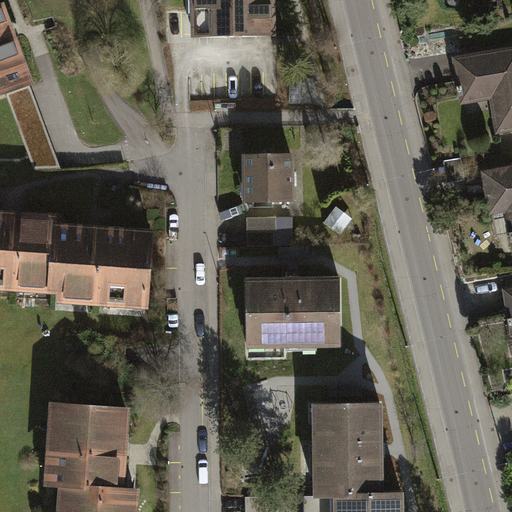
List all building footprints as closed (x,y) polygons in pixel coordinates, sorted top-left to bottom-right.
[(193,0),(194,38),(275,37),(275,0),(193,0)] [(0,98),(7,95),(30,87),(2,10),(0,10),(0,98)] [(511,49),(454,58),(461,107),(491,103),(496,138),(511,135),(511,49)] [(61,167),(30,87),(7,95),(35,169),(61,167)] [(292,162),(246,162),(246,206),(293,206),(292,162)] [(511,166),(482,170),(488,214),(508,211),(511,239),(511,166)] [(0,293),(56,297),(61,229),(62,220),(0,215),(0,293)] [(295,220),(248,220),(248,249),(276,249),(275,235),(295,234),(295,220)] [(56,307),(146,313),(152,235),(61,229),(56,297),(56,307)] [(248,280),(248,350),(341,349),(341,280),(248,280)] [(511,287),(503,289),(507,315),(510,335),(511,334),(511,287)] [(125,485),(128,403),(59,400),(56,482),(67,483),(125,485)] [(381,404),(318,405),(319,497),(340,496),(381,496),(381,404)] [(134,511),(136,486),(125,485),(67,483),(65,511),(134,511)] [(340,511),(403,511),(403,496),(381,496),(340,496),(340,511)] [(247,499),(247,511),(280,511),(281,500),(247,499)]
